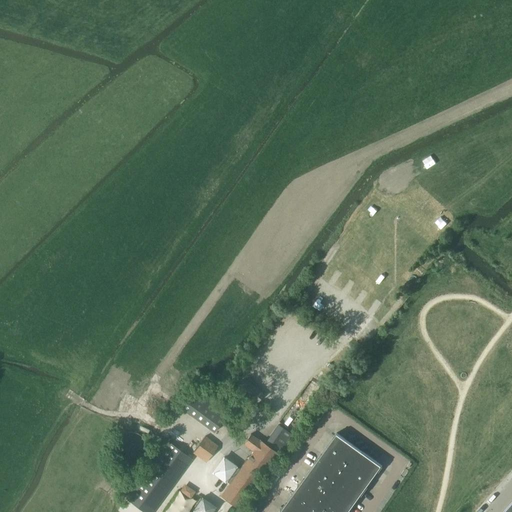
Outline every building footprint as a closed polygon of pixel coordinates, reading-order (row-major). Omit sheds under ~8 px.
[(242,381),(237,387),(257,403),(263,397),(242,381)] [(182,408),(215,432),(230,412),(230,411),(198,387),(196,389),(182,408)] [(256,405),(248,417),(252,419),(261,408),(256,405)] [(222,496),(238,508),(278,452),(279,453),(292,434),(280,425),(266,444),(262,441),(261,441),(252,434),(245,444),(254,451),(241,469),(230,484),(222,496)] [(351,511),(382,469),(336,435),(280,511),(351,511)] [(193,452),(192,452),(206,462),(218,446),(204,436),(193,452)] [(193,459),(169,441),(130,495),(153,511),(193,459)] [(223,457),(212,471),(230,484),(241,469),(223,457)] [(201,498),(193,509),(197,511),(212,511),(215,508),(201,498)] [(511,511),(511,502),(503,511),(511,511)]
